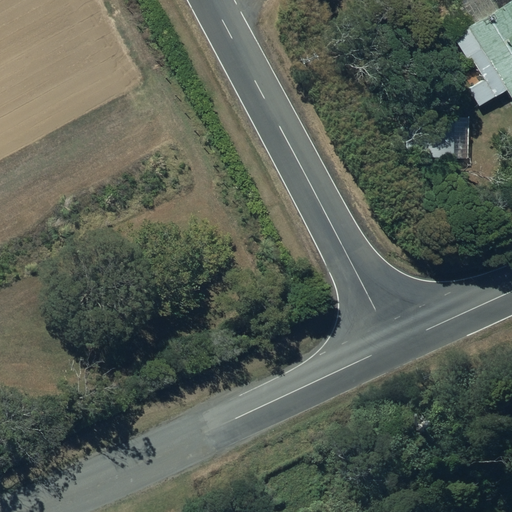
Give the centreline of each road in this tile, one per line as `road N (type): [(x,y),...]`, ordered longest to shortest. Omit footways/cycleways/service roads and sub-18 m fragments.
road 1 (residential): [(0,511),(50,504),(393,344)]
road 2 (residential): [(393,344),(210,0)]
road 3 (residential): [(393,344),(511,291)]
